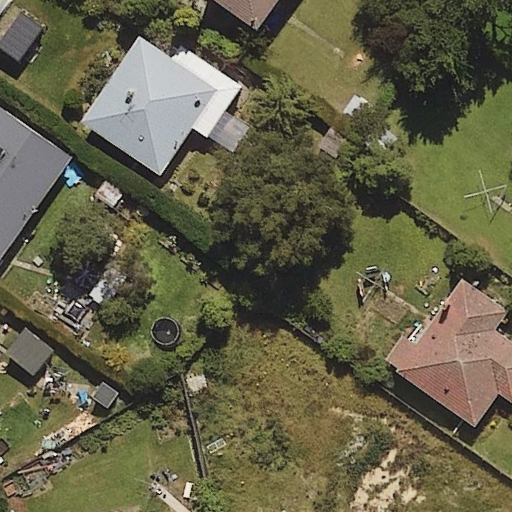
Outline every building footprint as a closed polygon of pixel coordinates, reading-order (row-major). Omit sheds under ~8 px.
[(286,0),(207,0),(259,37),(286,0)] [(175,61),(142,40),(85,129),(162,179),(193,131),(209,141),(242,89),(182,50),(175,61)] [(0,266),(71,164),(0,114),(0,266)] [(508,317),(460,281),(393,370),(475,431),(500,397),(511,406),(511,346),(495,334),(508,317)] [(410,511),(436,476),(369,430),(312,511),(410,511)]
